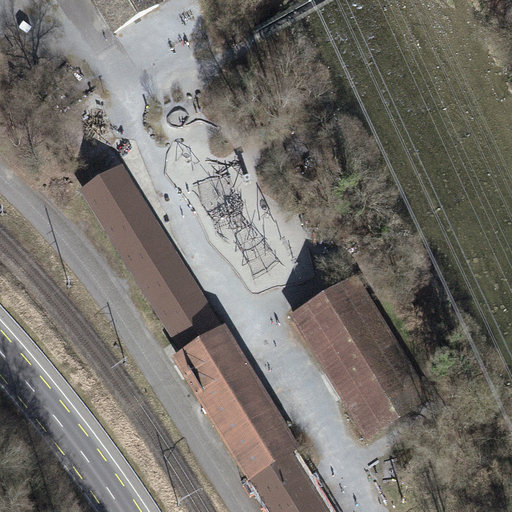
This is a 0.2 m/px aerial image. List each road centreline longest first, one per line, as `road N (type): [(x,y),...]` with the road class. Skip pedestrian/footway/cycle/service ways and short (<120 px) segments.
road 1 (unclassified): [(245,511),(100,287),(0,175)]
road 2 (primary): [(123,511),(0,350)]
